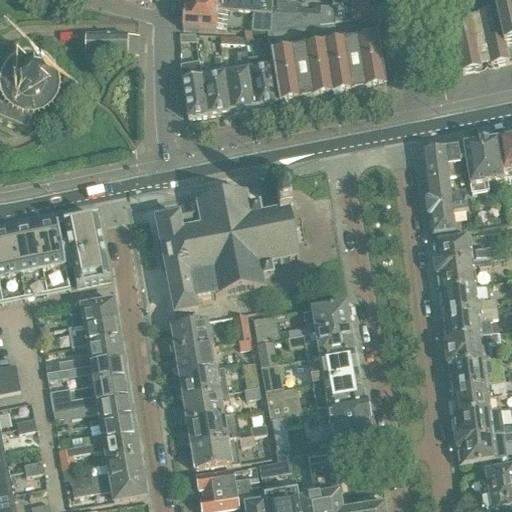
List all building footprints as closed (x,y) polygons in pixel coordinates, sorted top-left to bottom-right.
[(272,15),(270,35),(276,34),(283,33),(291,32),(299,31),(306,31),(314,30),(321,29),(329,28),(336,27),(344,26),(352,25),(359,24),(359,26),(380,25),(383,6),(384,0),(332,0),(332,10),(320,9),(320,18),(296,17),(297,6),(277,4),(276,15),(272,15)] [(511,0),(491,0),(492,3),(469,8),(470,0),(433,0),(433,1),(456,4),(454,13),(455,13),(453,26),(451,27),(462,77),(511,65),(511,0)] [(217,34),(218,14),(253,16),(252,34),(267,35),(270,35),(272,15),(272,6),(188,1),(186,1),(185,15),(183,14),(182,32),(217,34)] [(360,33),(359,26),(359,24),(352,25),(353,34),(360,33)] [(345,35),(353,34),(352,25),(344,26),(345,35)] [(338,36),(345,35),(344,26),(336,27),(338,36)] [(330,38),(338,36),(336,27),(329,28),(330,38)] [(322,39),(330,38),(329,28),(321,29),(322,39)] [(315,40),(322,39),(321,29),(314,30),(315,40)] [(307,41),(315,40),(314,30),(306,31),(307,41)] [(292,44),(300,42),(299,31),(291,32),(292,44)] [(300,42),(307,41),(306,31),(299,31),(300,42)] [(285,45),(292,44),(291,32),(283,33),(285,45)] [(277,46),(285,45),(283,33),(276,34),(277,46)] [(270,35),(267,35),(269,47),(277,46),(276,34),(270,35)] [(86,38),(86,59),(137,59),(138,59),(138,39),(127,39),(127,38),(86,38)] [(196,45),(195,38),(180,38),(180,46),(196,45)] [(245,49),(243,40),(219,38),(220,48),(245,49)] [(271,57),(271,59),(279,109),(280,109),(280,108),(386,91),(378,41),(271,57)] [(239,74),(229,76),(236,116),(256,113),(250,72),(249,72),(248,63),(247,57),(247,55),(237,57),(239,74)] [(271,59),(248,63),(249,72),(250,72),(256,113),(279,109),(271,59)] [(199,65),(180,68),(181,77),(188,124),(211,120),(205,80),(202,80),(201,80),(199,66),(199,65)] [(46,105),(49,103),(50,101),(51,99),(52,96),(52,95),(52,93),(52,91),(52,90),(52,88),(51,87),(50,83),(50,82),(49,80),(47,78),(45,75),(43,73),(40,72),(39,71),(37,70),(34,69),(30,69),(26,69),(24,69),(21,70),(17,72),(16,73),(14,74),(12,75),(11,77),(9,79),(8,81),(7,83),(6,86),(6,87),(7,88),(7,90),(8,90),(0,98),(0,121),(28,133),(36,112),(45,106),(46,105)] [(220,77),(205,80),(211,120),(236,116),(229,76),(225,76),(224,69),(219,69),(220,77)] [(511,141),(497,144),(504,184),(511,182),(511,141)] [(504,186),(504,184),(497,144),(464,149),(471,191),(470,191),(471,198),(489,195),(488,191),(498,190),(497,187),(504,186)] [(458,151),(422,156),(425,184),(449,181),(463,179),(461,168),(460,168),(458,151)] [(427,212),(467,206),(465,197),(451,199),(449,181),(425,184),(427,203),(426,205),(427,212)] [(260,207),(249,209),(247,197),(196,207),(198,218),(180,222),(179,219),(156,223),(174,319),(198,315),(196,305),(215,301),(215,302),(265,292),(263,280),(273,278),(271,267),(299,262),(290,213),(293,213),(290,199),(276,202),(279,214),(262,217),(260,207)] [(467,206),(427,212),(427,220),(430,222),(428,226),(429,232),(431,235),(432,240),(462,235),(461,225),(455,226),(453,217),(469,215),(467,206)] [(64,229),(63,229),(63,230),(64,230),(76,291),(110,284),(106,262),(105,257),(104,258),(103,253),(104,253),(104,252),(103,252),(102,248),(103,248),(102,244),(97,222),(64,228),(64,229)] [(57,230),(34,234),(42,274),(66,270),(57,230)] [(42,274),(34,234),(12,239),(20,279),(42,274)] [(0,282),(20,279),(12,239),(0,241),(0,282)] [(433,248),(431,252),(432,258),(434,261),(433,266),(434,272),(490,263),(490,257),(489,252),(472,254),(471,241),(433,246),(433,248)] [(490,263),(434,272),(434,277),(437,281),(435,285),(436,291),(438,295),(439,297),(476,291),(474,270),(478,269),(479,272),(481,271),(491,270),(490,263)] [(439,299),(438,301),(439,307),(440,310),(442,321),(497,313),(495,304),(484,305),(484,303),(478,304),(476,291),(439,297),(439,299)] [(72,333),(117,325),(114,305),(69,313),(72,332),(72,333)] [(313,327),(306,328),(306,331),(307,337),(307,339),(350,332),(349,323),(351,319),(350,312),(346,310),(346,308),(310,314),(313,327)] [(497,313),(442,321),(443,332),(442,335),(443,341),(444,343),(444,346),(492,339),(491,338),(489,325),(498,323),(497,313)] [(250,344),(251,345),(251,344),(247,318),(233,321),(238,346),(250,344)] [(72,332),(68,332),(70,342),(72,353),(86,350),(121,344),(117,325),(72,333),(72,332)] [(206,326),(171,332),(175,357),(212,351),(208,326),(206,326)] [(307,337),(288,340),(288,342),(290,352),(290,354),(305,351),(307,364),(354,356),(354,354),(356,351),(355,344),(352,341),(350,332),(307,339),(307,337)] [(445,346),(444,348),(446,368),(447,370),(447,371),(485,365),(493,364),(491,350),(498,350),(500,346),(499,337),(491,338),(492,339),(444,346),(445,346)] [(88,362),(58,366),(60,375),(124,364),(121,344),(86,350),(88,362)] [(250,344),(238,346),(240,355),(252,353),(251,345),(250,344)] [(212,351),(175,357),(179,381),(216,375),(216,374),(212,351)] [(354,356),(307,364),(310,380),(312,390),(313,390),(359,382),(357,371),(360,369),(358,359),(355,358),(354,356)] [(448,374),(447,376),(448,382),(449,384),(450,396),(505,387),(505,386),(503,377),(500,377),(498,363),(493,364),(485,365),(447,371),(448,374)] [(60,375),(47,377),(48,386),(91,379),(93,389),(127,383),(124,364),(60,375)] [(0,372),(0,385),(18,382),(15,369),(0,372)] [(275,369),(261,371),(266,398),(283,395),(279,369),(275,369)] [(216,375),(179,381),(183,405),(228,397),(224,373),(216,374),(216,375)] [(0,399),(20,395),(18,382),(0,385),(0,399)] [(359,382),(313,390),(317,415),(364,407),(363,406),(366,404),(364,393),(361,392),(359,382)] [(131,402),(127,383),(93,389),(94,401),(70,405),(68,393),(50,397),(53,416),(131,402)] [(505,387),(450,396),(452,407),(451,409),(452,415),(453,417),(453,420),(491,415),(491,414),(490,403),(507,401),(506,395),(511,394),(511,385),(505,386),(505,387)] [(259,392),(244,394),(246,405),(261,403),(259,392)] [(302,418),(297,392),(283,395),(266,398),(270,423),(302,418)] [(228,397),(183,405),(187,428),(224,422),(224,421),(221,407),(230,405),(228,397)] [(100,428),(134,422),(131,402),(53,416),(55,425),(68,423),(71,425),(81,423),(83,420),(99,417),(100,428)] [(328,427),(333,450),(370,444),(370,443),(372,440),(371,435),(368,433),(367,425),(370,424),(366,406),(364,407),(317,415),(319,428),(328,427)] [(454,422),(452,426),(453,432),(455,435),(455,436),(454,440),(454,446),(500,439),(511,436),(511,429),(503,431),(501,413),(491,414),(491,415),(453,420),(454,422)] [(224,422),(187,428),(191,452),(236,444),(240,443),(240,442),(236,419),(224,421),(224,422)] [(137,442),(134,422),(100,428),(102,439),(84,441),(84,442),(72,444),(72,442),(63,443),(65,453),(137,442)] [(34,423),(25,425),(28,437),(37,435),(34,423)] [(16,427),(19,438),(28,437),(25,425),(16,427)] [(265,429),(250,432),(252,441),(253,441),(267,438),(265,429)] [(511,436),(500,439),(454,446),(455,451),(457,455),(458,456),(456,459),(457,465),(459,468),(459,470),(475,467),(497,464),(506,462),(504,446),(511,444),(511,436)] [(239,443),(241,453),(248,451),(254,450),(255,450),(253,441),(252,441),(251,441),(239,443)] [(107,467),(141,462),(137,442),(65,453),(67,463),(105,456),(107,467)] [(236,444),(191,452),(195,475),(240,468),(236,444)] [(287,454),(276,456),(278,467),(289,465),(287,454)] [(355,454),(333,458),(336,473),(357,470),(355,454)] [(0,480),(8,479),(4,457),(0,457),(0,480)] [(301,511),(299,503),(340,496),(336,473),(333,458),(308,462),(313,491),(263,499),(264,504),(265,504),(266,511),(301,511)] [(71,493),(72,493),(144,481),(141,462),(107,467),(109,478),(78,483),(77,472),(68,473),(71,493)] [(511,511),(511,470),(499,473),(497,464),(475,467),(478,479),(485,478),(489,499),(479,501),(480,511),(507,511),(508,511),(509,511),(508,511),(511,511)] [(261,482),(291,477),(289,465),(278,467),(259,471),(261,482)] [(35,479),(44,477),(42,466),(33,468),(35,479)] [(26,481),(35,479),(33,468),(24,469),(26,481)] [(258,482),(250,483),(235,486),(233,475),(197,481),(199,496),(202,495),(203,500),(251,492),(260,490),(258,482)] [(0,502),(12,500),(8,479),(0,480),(0,502)] [(144,481),(72,493),(74,502),(112,495),(114,507),(147,501),(144,481)] [(201,511),(239,511),(238,503),(253,500),(251,492),(203,500),(204,504),(200,505),(201,511)] [(342,511),(340,496),(299,503),(301,511),(342,511)] [(0,511),(14,511),(12,500),(0,502),(0,511)] [(361,511),(385,511),(384,500),(364,503),(366,511),(361,511)]
